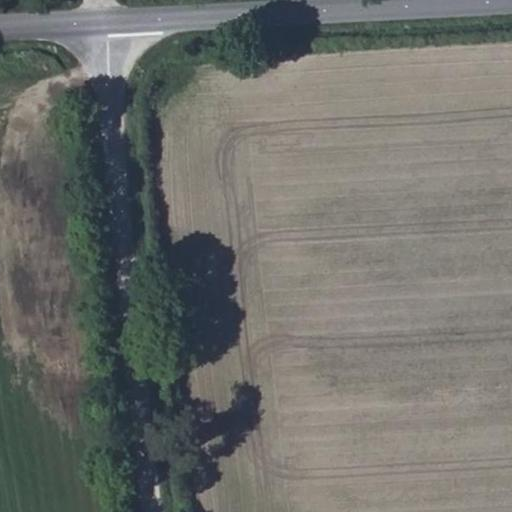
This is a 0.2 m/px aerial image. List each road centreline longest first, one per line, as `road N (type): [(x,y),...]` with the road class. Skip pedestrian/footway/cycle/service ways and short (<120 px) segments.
road 1 (unclassified): [(106,22),(105,96),(151,511)]
road 2 (tertiary): [(106,22),(498,0)]
